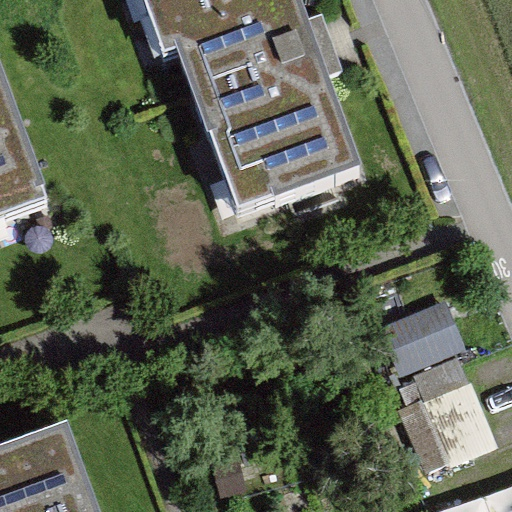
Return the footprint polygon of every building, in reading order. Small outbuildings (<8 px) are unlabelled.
[(366,188),(292,0),(128,0),(223,243),(366,188)] [(2,70),(0,70),(0,246),(58,226),(2,70)] [(447,306),(380,334),(400,382),(467,354),(447,306)] [(88,511),(61,438),(0,460),(0,511),(88,511)] [(511,511),(511,496),(468,511),(511,511)]
